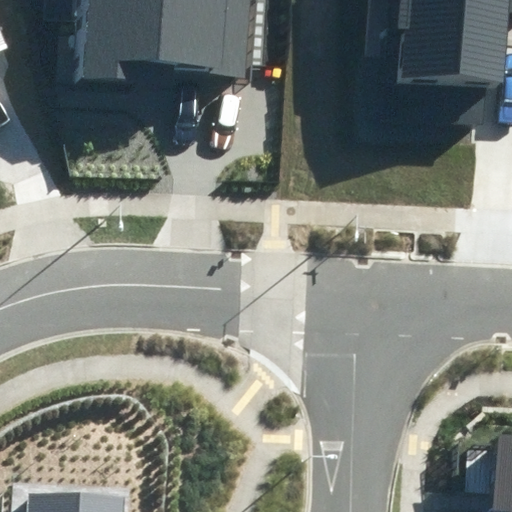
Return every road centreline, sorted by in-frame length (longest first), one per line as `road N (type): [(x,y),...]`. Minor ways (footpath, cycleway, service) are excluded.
road 1 (residential): [(360,287),(86,276),(0,297)]
road 2 (residential): [(346,511),(360,287)]
road 3 (residential): [(511,295),(360,287)]
